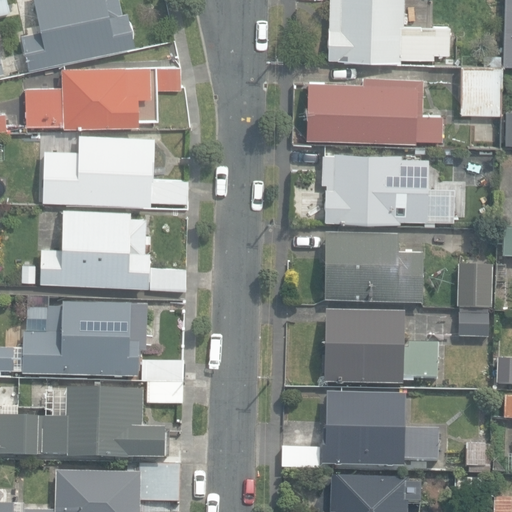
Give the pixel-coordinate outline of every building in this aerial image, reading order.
[(0,0),(0,14),(11,12),(11,10),(14,10),(12,2),(9,3),(7,0),(0,0)] [(23,34),(31,69),(137,45),(129,11),(126,11),(123,12),(120,0),(35,0),(40,22),(27,25),(29,32),(23,34)] [(329,0),(328,61),(433,64),(433,55),(452,56),(453,26),(404,25),(405,0),(329,0)] [(511,0),(504,0),(503,67),(511,66),(511,0)] [(500,65),(500,56),(485,55),(485,65),(500,65)] [(461,113),(501,113),(501,66),(462,66),(461,113)] [(25,87),(26,126),(62,126),(140,125),(140,121),(158,121),(157,86),(182,86),(182,67),(62,68),(62,87),(25,87)] [(307,139),(417,142),(417,139),(442,140),(443,124),(446,124),(447,115),(423,114),(424,77),(363,75),(363,84),(309,82),(307,139)] [(0,115),(0,131),(18,131),(17,114),(0,115)] [(502,146),(511,145),(511,124),(502,125),(502,146)] [(65,201),(152,203),(152,201),(188,202),(189,182),(152,181),(152,178),(155,178),(156,135),(80,133),(80,151),(67,150),(67,162),(56,162),(55,198),(65,198),(65,201)] [(402,157),(402,154),(334,152),(334,155),(322,155),(321,183),(327,183),(326,187),(325,187),(324,221),(400,222),(400,219),(427,220),(428,158),(402,157)] [(452,187),(493,187),(493,153),(453,152),(452,187)] [(14,197),(45,198),(46,179),(15,178),(14,197)] [(41,283),(149,286),(150,251),(146,251),(147,217),(131,216),(131,210),(64,208),(63,248),(42,247),(41,283)] [(511,229),(504,229),(503,258),(511,258),(511,229)] [(326,301),(423,304),(424,255),(398,255),(399,236),(327,234),(326,301)] [(22,264),(22,278),(36,278),(36,264),(22,264)] [(151,288),(188,290),(189,268),(153,266),(151,288)] [(458,310),(490,310),(490,266),(458,266),(458,310)] [(23,375),(139,378),(139,374),(139,372),(141,372),(141,352),(147,352),(148,305),(65,303),(64,308),(48,307),(47,333),(25,332),(23,375)] [(325,383),(436,386),(437,343),(410,342),(410,349),(405,348),(406,313),(405,313),(327,310),(325,383)] [(489,338),(490,310),(458,310),(457,337),(489,338)] [(0,371),(15,372),(15,349),(0,348),(0,371)] [(498,383),(511,383),(511,359),(498,359),(498,383)] [(143,381),(149,381),(183,383),(184,363),(144,360),(142,381),(143,381)] [(182,403),(183,383),(149,381),(148,401),(182,403)] [(143,427),(144,391),(68,389),(67,418),(0,416),(0,454),(70,455),(70,460),(129,461),(129,456),(164,456),(164,427),(143,427)] [(322,463),(405,467),(405,460),(438,461),(439,431),(405,429),(406,395),(328,392),(326,434),(324,434),(322,463)] [(511,394),(504,394),(503,414),(511,414),(511,394)] [(466,468),(487,469),(488,440),(464,439),(463,462),(466,462),(466,468)] [(283,468),(320,468),(320,449),(283,448),(283,468)] [(140,501),(179,501),(180,465),(142,464),(140,501)] [(139,511),(140,501),(141,474),(140,474),(58,472),(57,511),(26,510),(26,503),(15,503),(14,504),(0,503),(0,511),(139,511)] [(455,493),(487,494),(488,475),(456,473),(455,493)] [(331,511),(407,511),(408,502),(421,503),(422,483),(409,482),(409,479),(332,476),(331,511)] [(494,511),(511,511),(511,499),(496,499),(494,511)]
